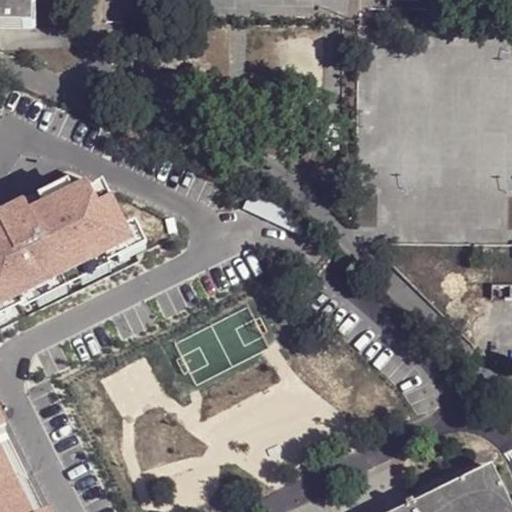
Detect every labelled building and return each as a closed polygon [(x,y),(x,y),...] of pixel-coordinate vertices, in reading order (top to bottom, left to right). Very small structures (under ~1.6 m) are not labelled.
[(0,0),(0,24),(34,25),(33,0),(0,0)] [(0,307),(2,307),(13,301),(15,304),(30,297),(58,283),(73,276),(102,262),(100,259),(111,254),(128,246),(123,235),(100,189),(73,203),(71,199),(42,213),(28,220),(23,210),(0,220),(0,307)] [(42,213),(71,199),(66,189),(38,203),(42,213)] [(128,246),(111,254),(116,263),(142,250),(133,230),(123,235),(128,246)] [(106,272),(102,262),(73,276),(78,286),(106,272)] [(63,293),(58,283),(30,297),(35,308),(63,293)] [(0,511),(23,511),(0,464),(0,511)] [(404,511),(511,511),(511,510),(492,469),(404,511)]
